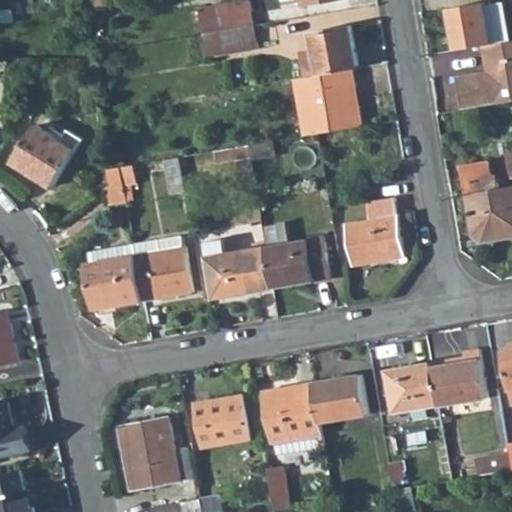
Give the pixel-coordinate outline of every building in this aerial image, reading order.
[(198,7),(203,31),(253,25),(250,2),(198,7)] [(448,9),(455,50),(483,45),(510,41),(502,3),(483,6),(483,3),(448,9)] [(257,48),(253,25),(203,31),(209,56),(257,48)] [(315,49),(319,75),(353,69),(358,68),(351,25),(312,31),(315,49)] [(511,40),(510,41),(483,45),(485,62),(490,61),(492,71),(487,71),(456,77),(462,110),(504,103),(502,88),(511,86),(511,40)] [(299,51),(302,77),(319,75),(315,49),(299,51)] [(87,80),(102,79),(100,58),(85,58),(87,80)] [(294,79),(304,135),(319,133),(362,125),(359,104),(355,105),(351,86),(355,84),(353,69),(319,75),(302,77),(294,79)] [(84,138),(68,129),(61,142),(36,125),(13,161),(55,187),(84,138)] [(275,155),(273,141),(250,145),(252,159),(275,155)] [(235,158),(232,147),(214,151),(216,161),(235,158)] [(171,196),(187,192),(181,156),(165,159),(171,196)] [(488,159),(459,164),(471,235),(480,242),(511,236),(511,185),(492,189),(480,191),(478,179),(491,177),(488,159)] [(109,186),(124,183),(121,167),(109,168),(110,185),(109,186)] [(480,191),(492,189),(491,177),(478,179),(480,191)] [(395,197),(368,202),(370,220),(346,224),(352,264),(405,255),(395,197)] [(180,234),(134,243),(136,255),(183,246),(180,234)] [(324,235),(266,245),(273,289),(331,278),(324,235)] [(204,241),(207,256),(225,252),(222,238),(204,241)] [(89,251),(91,263),(136,255),(134,243),(89,251)] [(214,299),(273,289),(266,245),(225,252),(207,256),(214,299)] [(183,246),(136,255),(144,301),(193,292),(186,246),(183,246)] [(96,310),(144,301),(136,255),(91,263),(88,264),(96,310)] [(0,365),(19,361),(8,312),(0,314),(0,365)] [(511,388),(511,347),(501,350),(508,389),(509,389),(511,388)] [(467,363),(432,369),(439,404),(439,406),(488,397),(481,354),(465,358),(467,363)] [(465,358),(431,363),(432,369),(467,363),(465,358)] [(394,412),(439,404),(432,369),(431,363),(386,371),(394,412)] [(362,374),(313,383),(320,422),(369,413),(362,374)] [(273,443),(323,434),(320,422),(313,383),(266,392),(273,443)] [(247,394),(195,403),(203,447),(253,438),(247,394)] [(10,401),(0,403),(0,456),(32,450),(27,427),(18,429),(10,401)] [(171,418),(129,425),(133,447),(127,448),(134,489),(182,480),(176,448),(171,418)] [(123,426),(127,448),(133,447),(129,425),(123,426)] [(276,455),(325,446),(323,434),(273,443),(276,455)] [(182,480),(198,478),(192,445),(176,448),(182,480)] [(475,457),(479,476),(481,475),(511,471),(508,450),(475,457)] [(285,477),(270,480),(275,511),(291,509),(285,477)] [(400,511),(415,511),(411,488),(397,490),(400,511)] [(0,495),(0,511),(32,511),(28,490),(0,495)] [(223,511),(221,495),(201,499),(202,511),(223,511)] [(149,509),(149,511),(202,511),(201,499),(149,509)]
